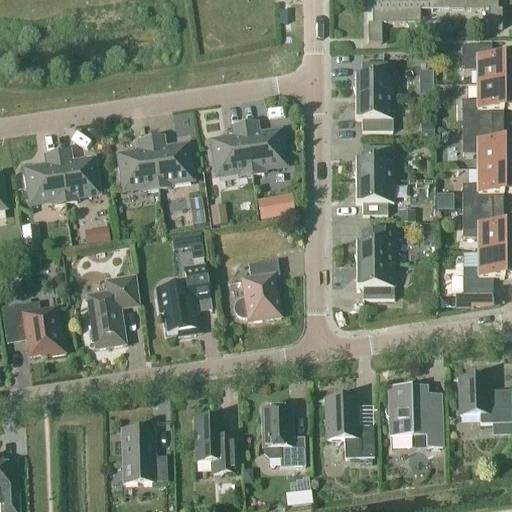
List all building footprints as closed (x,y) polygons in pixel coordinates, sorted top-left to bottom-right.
[(370,0),(371,26),(367,26),(367,46),(381,46),(380,26),(419,26),(419,10),(449,10),(449,12),(487,12),(487,32),(501,32),(501,12),(497,12),(496,0),(370,0)] [(476,73),(476,88),(511,88),(511,64),(502,65),(502,62),(491,63),(491,48),(461,48),(461,73),(476,73)] [(354,79),(354,100),(392,100),(392,77),(386,77),(386,65),(361,65),(361,77),(354,77),(354,79)] [(432,94),(432,82),(420,82),(420,94),(432,94)] [(461,103),(461,130),(491,130),(491,114),(502,114),(502,112),(511,111),(511,88),(476,88),(477,103),(461,103)] [(392,100),(354,100),(354,121),(355,121),(355,122),(361,122),(361,135),(392,134),(392,100)] [(256,125),(243,127),(251,177),(264,176),(263,171),(284,168),(281,149),(284,149),(282,137),(279,137),(279,134),(258,137),(256,125)] [(421,140),(434,140),(434,125),(420,126),(421,140)] [(238,179),(251,177),(243,127),(230,129),(232,141),(211,144),(217,178),(237,175),(238,179)] [(477,157),(477,172),(511,171),(511,148),(502,148),(502,146),(491,146),(491,130),(461,130),(461,157),(477,157)] [(163,139),(150,141),(158,192),(170,190),(170,185),(191,182),(185,148),(165,151),(163,139)] [(145,194),(158,192),(150,141),(137,143),(139,155),(118,158),(119,161),(116,162),(118,174),(120,174),(123,192),(144,189),(145,194)] [(355,163),(355,184),(393,184),(392,149),(361,149),(361,162),(355,162),(355,163)] [(69,153),(57,155),(64,206),(77,204),(76,199),(97,196),(94,178),(97,177),(95,165),(92,165),(92,162),(71,165),(69,153)] [(64,206),(57,155),(44,157),(45,169),(25,172),(25,176),(23,176),(25,188),(27,188),(30,207),(51,203),(51,208),(64,206)] [(511,195),(511,171),(477,172),(477,187),(461,187),(462,214),(492,214),(491,198),(502,198),(502,195),(511,195)] [(393,206),(393,184),(355,184),(355,205),(355,206),(362,206),(362,219),(387,219),(387,206),(393,206)] [(262,219),(298,216),(296,195),(260,198),(262,219)] [(436,196),(436,212),(453,212),(453,196),(436,196)] [(200,200),(189,202),(192,226),(204,225),(200,200)] [(213,228),(227,226),(225,207),(210,209),(213,228)] [(397,226),(414,226),(414,213),(397,213),(397,226)] [(477,241),(477,256),(511,255),(511,232),(503,232),(503,230),(492,230),(492,214),(462,214),(462,241),(477,241)] [(423,227),(423,244),(433,244),(433,227),(423,227)] [(86,248),(110,244),(108,230),(84,234),(86,248)] [(355,247),(355,268),(393,268),(393,233),(362,233),(362,245),(355,245),(355,247)] [(192,263),(204,261),(200,236),(171,241),(173,253),(190,251),(192,263)] [(38,253),(37,240),(25,242),(27,255),(38,253)] [(511,279),(511,255),(477,256),(478,271),(462,271),(462,298),(492,297),(492,281),(503,281),(503,279),(511,279)] [(277,263),(277,262),(247,267),(249,281),(241,282),(244,302),(242,302),(241,303),(239,303),(238,304),(237,305),(236,306),(235,308),(234,309),(234,311),(234,312),(234,314),(235,315),(236,316),(236,318),(238,319),(239,320),(240,320),(242,321),(243,321),(245,321),(246,320),(247,325),(280,320),(274,277),(277,277),(275,263),(277,263)] [(211,313),(204,268),(183,271),(185,283),(167,285),(168,290),(160,292),(161,298),(156,299),(159,316),(163,315),(166,336),(177,335),(177,340),(195,337),(192,315),(211,313)] [(393,302),(393,268),(355,268),(355,289),(356,289),(356,290),(362,290),(362,303),(393,302)] [(105,284),(106,296),(86,299),(91,334),(88,335),(90,345),(93,344),(94,353),(125,348),(119,308),(138,305),(134,280),(105,284)] [(434,296),(420,296),(420,308),(434,309),(434,296)] [(39,314),(38,305),(1,310),(5,342),(26,339),(29,359),(48,356),(48,359),(65,356),(62,340),(59,340),(55,311),(39,314)] [(487,394),(487,380),(459,381),(460,418),(479,417),(480,427),(511,425),(511,422),(511,393),(487,394)] [(426,408),(426,390),(388,391),(388,408),(386,410),(385,412),(384,415),(385,417),(386,419),(389,421),(389,439),(426,438),(426,450),(442,450),(440,408),(426,408)] [(357,430),(356,401),(325,402),(327,443),(343,442),(344,462),(373,461),(372,430),(357,430)] [(290,441),(289,411),(263,412),(264,451),(264,457),(269,463),(280,462),(280,470),(304,470),(303,440),(290,441)] [(221,448),(220,421),(194,422),(196,465),(212,465),(213,477),(234,476),(234,448),(221,448)] [(153,460),(153,432),(121,433),(123,486),(154,485),(167,484),(166,460),(153,460)] [(0,461),(0,503),(2,504),(2,511),(17,511),(16,467),(2,468),(1,461),(0,461)] [(287,509),(313,506),(311,494),(286,497),(287,509)]
